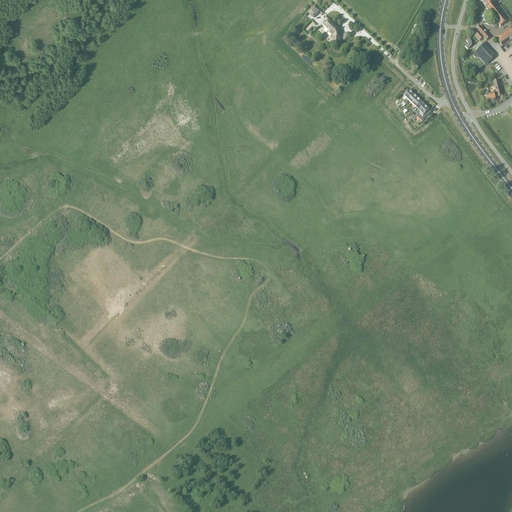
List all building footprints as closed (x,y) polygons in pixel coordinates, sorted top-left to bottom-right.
[(479,0),(496,21),(500,27),(508,21),(498,8),(501,6),(498,3),(495,5),(494,4),(495,3),(492,0),(479,0)] [(314,17),(320,11),(315,6),(309,12),(314,17)] [(337,30),(338,29),(328,19),(324,24),(327,27),(325,28),(333,36),(333,37),(333,42),(335,43),(337,44),(339,41),(340,41),(340,40),(341,34),(340,34),(340,33),(337,30)] [(511,39),(511,25),(511,26),(496,38),(502,46),(511,39)] [(480,41),(483,38),(486,41),(490,38),(480,26),(476,30),(472,33),(480,41)] [(494,56),(490,52),(484,45),(474,53),(485,64),(494,56)] [(493,82),(495,87),(494,87),(494,88),(495,89),(496,90),(493,91),(494,93),(486,96),(486,99),(486,101),(487,101),(487,102),(495,100),(494,97),(498,96),(498,97),(502,96),(498,80),(493,82)] [(408,100),(414,95),(410,91),(404,97),(407,98),(403,102),(405,105),(407,103),(406,102),(408,100)] [(412,104),(417,99),(414,95),(408,100),(412,104)] [(416,108),(421,102),(417,99),(412,104),(416,108)] [(420,111),(425,106),(421,102),(416,108),(413,111),(410,113),(412,115),(415,113),(415,112),(417,114),(418,113),(420,112),(420,111)] [(409,110),(412,107),(410,105),(403,112),(405,114),(409,110)] [(418,113),(419,114),(416,117),(421,122),(430,113),(428,110),(429,110),(425,106),(420,111),(420,112),(418,113)]
